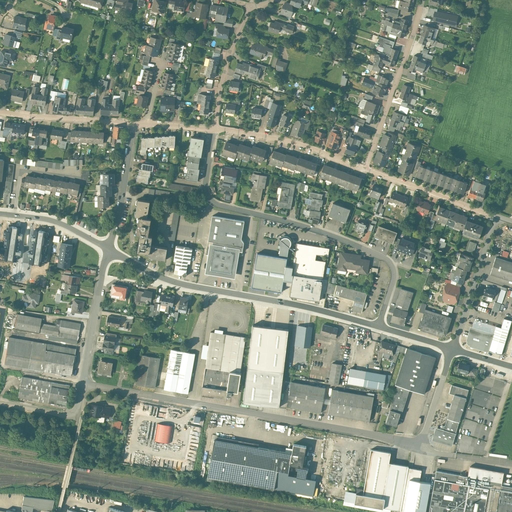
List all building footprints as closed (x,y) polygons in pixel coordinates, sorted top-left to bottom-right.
[(129,0),(128,0),(117,0),(115,10),(122,11),(122,10),(131,12),(133,3),(128,3),(129,0)] [(185,3),(181,2),(180,0),(172,0),(172,4),(176,4),(175,9),(184,11),(185,3)] [(403,1),(399,0),(398,5),(399,5),(399,8),(404,10),(405,9),(412,10),(413,3),(406,1),(406,2),(403,1)] [(207,5),(197,3),(195,12),(194,17),(195,17),(205,19),(207,5)] [(292,6),(288,5),(289,4),(285,3),(284,5),(283,5),(281,13),(287,15),(291,17),(292,12),(290,11),(291,9),(292,9),(292,6)] [(450,6),(441,4),(440,10),(448,12),(451,12),(453,13),(456,13),(457,9),(458,9),(459,7),(451,5),(450,6)] [(228,8),(211,5),(209,16),(216,17),(215,20),(224,22),(225,22),(226,19),(228,8)] [(448,13),(439,11),(437,18),(442,19),(442,20),(445,21),(445,18),(444,18),(445,17),(447,18),(448,13)] [(57,17),(50,15),(49,16),(49,19),(49,20),(48,22),(47,27),(49,27),(54,29),(57,17)] [(26,19),(14,17),(12,27),(24,30),(26,19)] [(408,20),(402,18),(401,21),(400,20),(399,22),(393,20),(392,22),(389,22),(390,19),(387,18),(385,24),(387,26),(392,27),(393,23),(395,24),(395,25),(399,26),(400,22),(407,24),(408,20)] [(233,20),(226,19),(225,22),(224,22),(224,26),(232,27),(233,20)] [(288,25),(277,22),(276,24),(271,23),(269,31),(278,34),(280,28),(286,31),(285,32),(286,32),(292,34),(294,27),(288,25)] [(407,24),(400,22),(399,26),(395,25),(395,24),(393,23),(392,27),(405,31),(407,24)] [(433,28),(424,25),(420,36),(431,39),(433,33),(432,33),(433,28)] [(392,27),(387,26),(385,31),(390,33),(396,35),(397,33),(390,31),(392,27)] [(73,30),(63,27),(62,31),(61,37),(61,36),(71,38),(71,39),(73,30)] [(405,31),(392,27),(390,31),(397,33),(396,35),(403,38),(405,31)] [(223,29),(218,28),(218,29),(217,36),(227,38),(229,30),(223,29)] [(16,37),(5,34),(3,44),(15,47),(17,42),(15,41),(16,37)] [(431,39),(420,36),(418,42),(425,45),(426,41),(430,42),(431,39)] [(161,40),(151,37),(149,46),(159,48),(161,40)] [(395,42),(380,37),(378,42),(380,43),(379,46),(384,48),(385,46),(384,46),(385,44),(391,46),(390,48),(392,49),(395,42)] [(437,41),(434,40),(432,45),(442,48),(444,44),(437,42),(437,41)] [(180,45),(172,43),(170,51),(179,52),(180,45)] [(262,45),(258,44),(257,46),(253,45),(250,53),(259,56),(260,58),(262,59),(264,58),(265,54),(267,53),(272,55),(273,50),(261,46),(262,45)] [(392,49),(390,48),(391,46),(385,44),(384,46),(385,46),(384,48),(383,51),(386,52),(385,54),(386,55),(396,58),(399,51),(392,49)] [(159,48),(149,46),(147,45),(145,53),(157,56),(159,48)] [(15,54),(1,51),(0,55),(0,65),(6,67),(7,60),(12,61),(12,62),(13,61),(15,54)] [(179,52),(170,51),(168,58),(177,60),(179,52)] [(384,57),(376,55),(374,62),(382,65),(383,62),(387,63),(388,59),(384,57)] [(396,58),(386,55),(386,56),(384,56),(384,57),(388,59),(387,63),(386,64),(393,66),(396,58)] [(414,55),(411,63),(424,68),(426,64),(424,63),(423,65),(419,63),(421,58),(414,55)] [(280,59),(275,58),(272,66),(277,67),(276,70),(282,72),(283,69),(284,70),(287,63),(279,61),(280,59)] [(213,59),(210,59),(208,67),(216,69),(218,61),(213,59)] [(242,65),(237,63),(235,71),(244,74),(246,68),(249,69),(251,65),(243,63),(242,65)] [(424,68),(411,63),(409,70),(415,72),(417,68),(420,70),(420,71),(423,72),(424,68)] [(256,67),(251,65),(249,69),(249,70),(250,71),(248,76),(249,77),(252,78),(253,78),(254,76),(257,77),(260,69),(260,68),(256,67)] [(466,69),(456,65),(454,71),(464,75),(466,69)] [(216,69),(208,67),(206,76),(214,78),(216,69)] [(153,72),(145,70),(143,77),(152,79),(153,72)] [(9,76),(0,73),(0,83),(1,84),(0,87),(7,89),(9,76)] [(174,75),(164,73),(163,80),(171,82),(172,82),(174,75)] [(143,77),(142,77),(140,84),(146,86),(150,87),(152,79),(143,77)] [(388,79),(382,77),(381,77),(380,80),(379,83),(386,85),(388,79)] [(69,80),(63,79),(61,89),(67,91),(69,80)] [(369,79),(367,84),(371,85),(371,84),(374,85),(373,88),(374,89),(373,93),(374,93),(382,96),(386,85),(375,82),(369,79)] [(171,82),(163,80),(161,88),(169,90),(171,82)] [(240,83),(231,81),(229,89),(238,91),(240,83)] [(410,87),(404,84),(401,91),(408,93),(410,87)] [(33,87),(31,103),(38,104),(39,95),(38,94),(39,87),(33,87)] [(42,88),(41,95),(39,95),(38,104),(45,105),(47,89),(42,88)] [(24,91),(13,89),(11,99),(22,102),(24,91)] [(57,92),(51,91),(49,99),(55,101),(56,97),(57,92)] [(408,93),(401,91),(399,97),(405,100),(406,100),(408,93)] [(66,94),(57,92),(56,97),(55,101),(53,111),(62,113),(69,113),(71,108),(63,107),(66,94)] [(417,96),(408,93),(406,100),(405,100),(405,102),(410,104),(411,101),(415,103),(417,96)] [(210,96),(202,94),(202,95),(201,103),(209,105),(210,96)] [(147,97),(139,95),(137,105),(145,107),(147,97)] [(85,99),(79,98),(77,105),(76,114),(84,114),(86,106),(84,106),(85,99)] [(95,100),(89,99),(88,106),(86,106),(84,114),(93,115),(95,100)] [(108,100),(102,99),(101,113),(106,113),(106,115),(109,115),(110,113),(110,106),(108,106),(108,100)] [(174,99),(162,99),(162,110),(174,111),(174,99)] [(119,100),(113,100),(112,106),(110,106),(110,113),(118,114),(119,107),(119,100)] [(379,106),(372,104),(372,103),(366,101),(363,108),(376,113),(379,106)] [(209,105),(201,103),(200,113),(208,114),(209,105)] [(270,116),(276,118),(277,115),(278,115),(279,112),(278,112),(280,106),(273,103),(271,109),(269,115),(270,116)] [(231,105),(227,104),(225,112),(234,113),(236,106),(231,105)] [(363,108),(361,113),(368,116),(366,121),(373,123),(376,113),(363,108)] [(262,110),(252,109),(252,116),(261,118),(262,110)] [(407,116),(394,111),(391,118),(392,118),(399,120),(404,122),(407,116)] [(287,116),(284,115),(281,124),(287,126),(289,121),(290,117),(287,116)] [(276,118),(270,116),(267,124),(274,127),(277,118),(276,118)] [(392,118),(390,125),(395,127),(396,127),(397,124),(399,120),(392,118)] [(300,121),(297,120),(292,133),(301,137),(304,128),(305,128),(304,128),(306,124),(306,123),(305,123),(300,121)] [(12,124),(4,122),(3,130),(8,131),(8,134),(7,139),(13,140),(13,136),(11,135),(12,124)] [(24,126),(12,124),(11,135),(13,136),(18,136),(23,137),(24,132),(24,126)] [(123,127),(114,126),(112,144),(121,145),(123,127)] [(362,127),(359,126),(359,127),(357,134),(368,138),(371,130),(362,127)] [(41,128),(33,127),(32,134),(32,135),(36,136),(35,137),(35,141),(34,144),(37,144),(36,146),(38,146),(41,128)] [(47,129),(41,128),(38,146),(39,146),(39,144),(41,145),(42,138),(42,137),(46,137),(47,129)] [(348,131),(343,129),(341,135),(340,137),(345,139),(346,136),(347,136),(348,131)] [(63,131),(52,130),(51,138),(62,140),(63,131)] [(325,133),(318,131),(317,134),(316,134),(315,135),(316,137),(314,141),(322,143),(324,137),(325,133)] [(341,135),(332,132),(327,146),(336,149),(338,144),(339,141),(340,137),(341,135)] [(394,138),(387,136),(388,135),(384,134),(382,140),(392,144),(394,138)] [(204,139),(191,137),(188,155),(200,157),(201,157),(204,139)] [(361,141),(350,137),(348,144),(345,152),(353,155),(356,147),(358,148),(361,141)] [(392,144),(382,140),(380,146),(383,147),(383,146),(390,149),(392,144)] [(233,144),(226,142),(223,152),(229,154),(233,144)] [(239,146),(233,144),(229,154),(235,156),(236,154),(239,146)] [(246,146),(240,144),(239,146),(236,154),(242,156),(246,146)] [(419,147),(409,144),(407,149),(417,153),(419,147)] [(246,146),(242,156),(249,159),(250,156),(252,148),(246,146)] [(252,148),(250,156),(256,158),(259,148),(253,146),(252,148)] [(111,148),(107,148),(105,154),(111,155),(111,151),(114,151),(115,148),(112,147),(111,148)] [(256,158),(255,160),(262,162),(266,151),(259,148),(256,158)] [(417,153),(407,149),(405,155),(412,157),(411,157),(415,158),(417,153)] [(280,153),(274,150),(270,162),(276,164),(280,153)] [(388,155),(381,152),(378,151),(376,157),(386,160),(388,155)] [(280,153),(276,164),(282,166),(282,165),(286,155),(280,153)] [(286,155),(282,165),(288,167),(292,156),(286,154),(286,155)] [(292,156),(288,167),(295,169),(295,168),(299,158),(292,156)] [(299,158),(295,168),(301,171),(305,160),(299,157),(299,158)] [(386,160),(376,157),(374,162),(384,166),(386,160)] [(305,160),(301,171),(307,173),(311,162),(305,160)] [(409,163),(403,161),(401,166),(411,170),(413,164),(409,163)] [(317,164),(311,162),(307,173),(313,175),(315,171),(317,164)] [(14,165),(8,164),(6,181),(4,192),(3,204),(8,204),(10,193),(11,182),(12,182),(14,165)] [(330,167),(324,165),(319,176),(326,179),(330,167)] [(411,170),(401,166),(399,171),(409,175),(411,170)] [(420,166),(419,166),(418,169),(416,175),(419,176),(421,176),(423,177),(426,169),(422,167),(420,166)] [(330,167),(326,179),(332,181),(336,169),(330,167)] [(224,168),(223,168),(222,174),(225,175),(224,180),(233,182),(235,182),(236,176),(234,176),(235,170),(230,169),(224,168)] [(429,169),(426,168),(423,177),(423,178),(425,179),(426,178),(427,179),(428,179),(430,179),(433,171),(429,170),(429,169)] [(343,172),(336,169),(332,181),(338,183),(343,172)] [(436,172),(433,171),(430,179),(429,180),(432,181),(434,181),(437,182),(439,174),(436,172)] [(349,174),(343,172),(338,183),(345,185),(349,174)] [(199,175),(187,173),(186,179),(198,181),(199,175)] [(446,176),(442,175),(443,174),(440,173),(437,182),(436,183),(439,184),(439,183),(441,184),(441,183),(443,184),(446,176)] [(261,175),(253,174),(252,180),(254,180),(254,181),(255,181),(254,187),(263,188),(264,188),(266,176),(261,175)] [(349,174),(345,185),(351,188),(355,176),(349,174)] [(361,179),(355,176),(351,188),(357,190),(361,179)] [(449,177),(447,176),(443,184),(443,185),(446,186),(446,185),(450,187),(453,179),(449,177)] [(456,179),(453,178),(450,187),(450,188),(453,189),(453,188),(457,189),(460,181),(456,180),(456,179)] [(224,180),(221,180),(220,186),(223,187),(222,192),(232,194),(233,188),(232,188),(233,182),(224,180)] [(463,182),(460,181),(457,189),(457,190),(460,191),(460,190),(464,192),(467,184),(463,182)] [(473,181),(468,196),(475,198),(480,184),(480,183),(473,181)] [(295,184),(281,182),(280,188),(281,188),(280,194),(293,197),(295,184)] [(475,198),(482,201),(485,193),(483,192),(484,189),(485,185),(481,184),(481,183),(480,183),(480,184),(475,198)] [(197,188),(171,184),(170,189),(196,193),(197,188)] [(254,187),(252,186),(250,200),(260,202),(263,188),(254,187)] [(378,189),(373,186),(372,188),(370,193),(379,197),(382,188),(379,187),(378,189)] [(170,192),(155,190),(154,195),(169,198),(170,192)] [(322,194),(310,192),(309,199),(306,198),(305,203),(308,204),(320,206),(322,206),(323,200),(321,200),(322,194)] [(396,193),(392,192),(389,201),(392,202),(393,200),(397,202),(400,195),(395,194),(396,193)] [(279,200),(292,203),(293,197),(280,194),(279,200)] [(404,197),(400,195),(397,202),(402,204),(401,205),(405,206),(408,198),(404,196),(404,197)] [(147,201),(138,200),(139,200),(138,204),(136,212),(137,212),(136,216),(139,217),(147,218),(150,201),(147,201)] [(292,203),(279,200),(278,200),(277,206),(291,209),(292,203)] [(423,202),(420,201),(419,205),(417,206),(417,208),(417,209),(428,213),(431,205),(426,203),(426,202),(425,201),(423,202)] [(333,203),(328,216),(346,222),(350,209),(333,203)] [(320,206),(308,204),(307,210),(310,211),(309,216),(319,218),(320,212),(319,211),(320,206)] [(450,211),(439,207),(435,219),(446,223),(450,211)] [(458,215),(450,211),(446,223),(454,226),(459,214),(458,214),(458,215)] [(179,213),(174,212),(169,242),(174,243),(179,213)] [(459,214),(454,226),(463,229),(463,230),(467,220),(467,217),(467,218),(459,215),(459,214)] [(244,221),(212,216),(206,255),(211,255),(208,270),(218,272),(217,274),(219,274),(222,274),(222,275),(224,275),(223,275),(224,273),(233,274),(234,270),(239,271),(243,251),(240,247),(244,244),(244,243),(241,239),(244,221)] [(147,218),(139,217),(137,233),(141,234),(149,235),(151,219),(147,218)] [(483,226),(467,220),(463,230),(462,233),(463,231),(465,232),(464,233),(477,238),(477,237),(479,237),(478,238),(479,239),(481,232),(480,232),(483,226)] [(367,224),(358,221),(355,229),(364,232),(367,224)] [(21,228),(9,226),(8,229),(6,228),(6,231),(4,231),(3,235),(5,235),(5,240),(7,241),(6,243),(18,245),(19,239),(21,239),(22,234),(20,234),(21,228)] [(396,232),(378,226),(375,236),(393,243),(396,232)] [(46,232),(34,230),(33,236),(31,236),(31,241),(33,241),(32,247),(44,248),(44,246),(46,246),(47,241),(49,242),(50,238),(48,237),(48,234),(46,234),(46,232)] [(150,252),(151,245),(152,236),(149,235),(141,234),(141,238),(140,238),(138,251),(146,252),(146,251),(150,252)] [(280,244),(280,246),(279,254),(287,256),(288,250),(293,250),(295,252),(295,249),(291,248),(289,247),(291,245),(291,243),(291,241),(290,239),(288,238),(286,237),(284,237),(282,238),(280,240),(280,242),(280,244)] [(409,241),(401,238),(401,239),(398,248),(397,249),(404,252),(409,241)] [(416,243),(409,241),(404,252),(412,254),(412,253),(415,245),(416,243)] [(470,242),(467,251),(473,253),(476,244),(470,242)] [(17,251),(18,245),(6,243),(6,245),(4,245),(3,247),(1,247),(1,251),(3,251),(2,257),(4,257),(4,259),(16,261),(17,255),(20,255),(21,251),(17,251)] [(72,245),(62,243),(58,266),(69,267),(72,245)] [(329,248),(296,243),(295,249),(295,252),(294,257),(296,257),(315,260),(316,254),(328,256),(329,248)] [(151,245),(150,252),(149,257),(153,257),(153,258),(162,259),(166,259),(165,260),(166,260),(168,248),(151,245)] [(189,248),(177,246),(174,261),(177,261),(175,273),(182,274),(184,276),(185,277),(187,275),(187,274),(186,272),(189,248)] [(44,250),(44,248),(32,247),(31,253),(28,252),(27,256),(30,257),(29,263),(41,265),(42,263),(44,263),(45,258),(47,258),(47,254),(45,254),(46,251),(44,250)] [(433,250),(422,247),(419,255),(425,257),(424,258),(425,259),(426,256),(430,258),(433,250)] [(353,268),(355,256),(345,254),(346,253),(341,252),(338,269),(346,270),(347,267),(353,268)] [(257,253),(251,287),(281,292),(283,281),(286,266),(287,258),(257,253)] [(473,257),(460,253),(458,260),(461,261),(470,264),(473,257)] [(355,256),(353,268),(359,269),(359,272),(367,274),(369,260),(360,259),(360,257),(355,256)] [(293,267),(286,266),(283,281),(292,282),(296,257),(294,257),(293,267)] [(315,260),(296,257),(292,282),(289,296),(319,301),(326,261),(315,260)] [(511,262),(496,257),(490,275),(511,281),(511,262)] [(470,264),(461,261),(461,264),(460,264),(459,267),(466,270),(468,270),(470,264)] [(466,270),(459,267),(457,267),(457,270),(452,268),(451,272),(464,276),(466,270)] [(464,276),(451,272),(449,278),(451,279),(453,280),(457,281),(462,283),(464,276)] [(70,276),(64,275),(63,280),(68,281),(67,284),(75,285),(75,283),(78,283),(79,278),(70,276)] [(336,285),(328,282),(327,292),(334,294),(336,285)] [(75,285),(67,284),(66,284),(64,291),(64,292),(68,292),(75,293),(77,285),(75,285)] [(127,288),(113,285),(112,294),(120,295),(120,298),(125,299),(127,288)] [(357,290),(337,285),(334,294),(354,300),(357,290)] [(446,286),(445,286),(443,291),(447,293),(445,301),(453,303),(454,299),(456,300),(460,291),(455,289),(446,286)] [(495,290),(486,287),(482,298),(486,300),(490,301),(490,300),(492,300),(493,297),(494,294),(495,295),(496,292),(495,292),(495,290)] [(413,293),(401,289),(395,308),(407,312),(413,293)] [(367,293),(357,290),(354,300),(351,310),(361,312),(367,293)] [(506,291),(501,290),(497,302),(502,303),(506,291)] [(153,292),(145,291),(144,292),(137,291),(135,301),(147,303),(151,302),(153,292)] [(34,294),(27,292),(26,296),(25,302),(26,302),(28,302),(28,305),(27,307),(35,308),(36,304),(38,304),(40,295),(34,294)] [(170,296),(162,295),(162,300),(162,304),(167,305),(166,311),(171,312),(172,306),(173,306),(175,296),(171,295),(170,296)] [(189,299),(181,297),(179,308),(186,309),(187,310),(189,299)] [(83,302),(74,300),(73,305),(75,305),(73,312),(82,313),(83,306),(84,306),(83,305),(83,302)] [(501,304),(495,302),(492,310),(498,312),(501,304)] [(395,308),(394,308),(395,309),(394,313),(393,313),(392,317),(393,317),(391,321),(404,325),(408,312),(407,312),(395,308)] [(445,316),(425,310),(423,313),(421,321),(420,321),(419,326),(421,327),(442,334),(445,335),(451,318),(445,316)] [(42,318),(17,314),(14,329),(39,333),(41,321),(42,318)] [(121,319),(108,317),(106,325),(119,327),(120,323),(121,319)] [(81,324),(58,320),(57,323),(60,324),(59,332),(78,336),(81,324)] [(57,323),(41,321),(39,333),(49,335),(58,337),(59,332),(60,324),(57,323)] [(338,328),(323,324),(321,335),(324,335),(325,334),(330,335),(329,337),(335,338),(338,328)] [(288,330),(252,326),(247,368),(283,372),(288,330)] [(312,348),(313,327),(298,326),(296,347),(312,348)] [(509,330),(496,326),(493,337),(478,332),(477,330),(471,328),(468,340),(469,341),(467,342),(468,345),(470,344),(471,346),(489,351),(501,355),(502,354),(501,354),(509,330)] [(78,336),(59,332),(58,337),(49,335),(48,339),(77,344),(78,336)] [(210,332),(201,395),(226,399),(227,395),(231,396),(232,391),(238,392),(246,337),(210,332)] [(107,336),(105,336),(104,343),(114,344),(115,338),(107,336)] [(33,342),(8,338),(4,364),(29,369),(33,342)] [(396,345),(381,341),(378,351),(393,355),(396,345)] [(76,350),(33,342),(29,369),(62,374),(64,361),(74,362),(76,350)] [(114,344),(104,343),(102,349),(105,350),(113,351),(114,344)] [(436,357),(407,348),(395,385),(397,385),(407,389),(424,394),(436,357)] [(195,354),(171,350),(170,357),(194,362),(195,354)] [(160,358),(141,355),(136,385),(155,388),(160,358)] [(194,362),(170,357),(164,389),(188,393),(194,362)] [(74,362),(64,361),(62,374),(72,376),(74,362)] [(111,364),(100,362),(98,372),(110,374),(111,364)] [(470,365),(459,362),(457,371),(467,374),(469,367),(470,365)] [(342,365),(332,363),(329,383),(338,385),(342,365)] [(477,369),(469,367),(467,374),(476,376),(477,369)] [(278,408),(283,372),(247,368),(243,404),(278,408)] [(386,375),(350,368),(347,383),(383,390),(386,375)] [(52,383),(22,377),(19,398),(39,402),(39,401),(44,402),(49,403),(52,387),(52,383)] [(325,388),(291,382),(287,407),(321,413),(325,388)] [(397,385),(390,409),(390,410),(400,413),(407,389),(397,385)] [(454,395),(447,419),(445,425),(439,429),(437,428),(434,439),(452,445),(468,390),(451,385),(449,393),(454,395)] [(69,390),(52,387),(50,398),(67,401),(69,390)] [(368,396),(332,389),(328,414),(370,421),(375,394),(369,393),(368,396)] [(67,401),(50,398),(49,403),(66,406),(67,401)] [(110,408),(92,405),(91,415),(101,417),(101,416),(109,418),(110,408)] [(400,413),(390,410),(386,423),(396,426),(401,413),(400,413)] [(122,422),(115,420),(113,427),(120,429),(122,422)] [(173,426),(157,424),(155,441),(170,443),(173,426)] [(351,439),(346,438),(346,440),(339,438),(337,446),(349,448),(351,439)] [(291,453),(214,440),(208,478),(273,489),(275,480),(277,470),(288,472),(289,465),(291,453)] [(306,447),(293,444),(291,453),(289,465),(296,466),(302,467),(306,447)] [(408,467),(389,463),(383,498),(385,498),(383,508),(401,511),(408,468),(408,467)] [(302,467),(296,466),(295,470),(298,470),(297,477),(306,478),(307,468),(302,467)] [(503,473),(469,467),(468,477),(502,483),(503,473)] [(421,470),(408,468),(401,511),(400,511),(428,511),(429,511),(426,510),(432,478),(435,479),(435,477),(432,476),(431,483),(419,481),(421,470)] [(288,472),(277,470),(275,480),(286,482),(288,472)] [(468,477),(436,471),(435,477),(435,479),(432,478),(426,510),(429,511),(428,511),(511,511),(511,487),(501,485),(502,483),(468,477)] [(363,489),(357,489),(354,503),(383,508),(385,498),(383,498),(362,494),(363,489)] [(32,511),(33,508),(53,511),(55,500),(24,497),(21,511),(32,511)]
